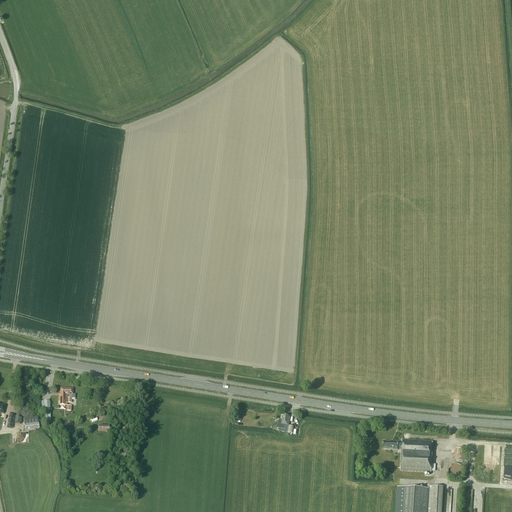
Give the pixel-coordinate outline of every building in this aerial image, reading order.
[(73,389),(61,388),(60,395),(59,395),(58,405),(67,405),(67,403),(72,403),(72,398),(75,398),(75,395),(73,394),(73,389)] [(15,416),(9,415),(7,427),(13,428),(15,416)] [(289,417),(289,416),(284,415),(284,417),(282,417),(282,421),(278,420),(277,428),(280,428),(279,432),(286,433),(286,432),(288,433),(289,426),(290,417),(289,417)] [(38,416),(23,418),(25,430),(39,429),(38,416)] [(431,472),(432,441),(402,440),(402,442),(393,441),(393,442),(383,441),(383,449),(398,450),(398,449),(402,449),(400,470),(431,472)] [(406,488),(398,487),(396,511),(442,511),(444,487),(428,486),(428,489),(406,488)]
